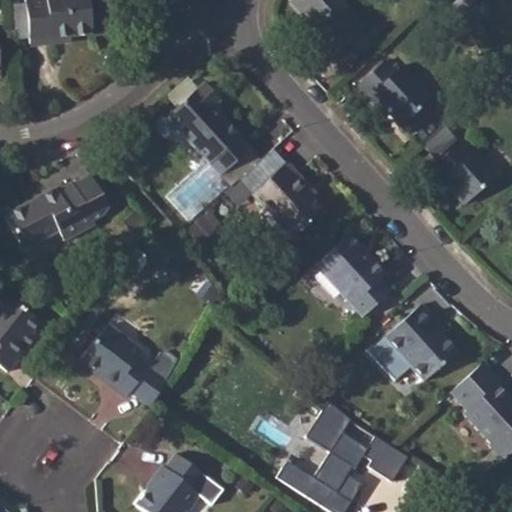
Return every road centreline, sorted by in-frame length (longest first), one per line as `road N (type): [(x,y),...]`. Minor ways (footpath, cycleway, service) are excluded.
road 1 (residential): [(511,325),(215,15)]
road 2 (residential): [(215,15),(136,90),(55,135),(0,136)]
